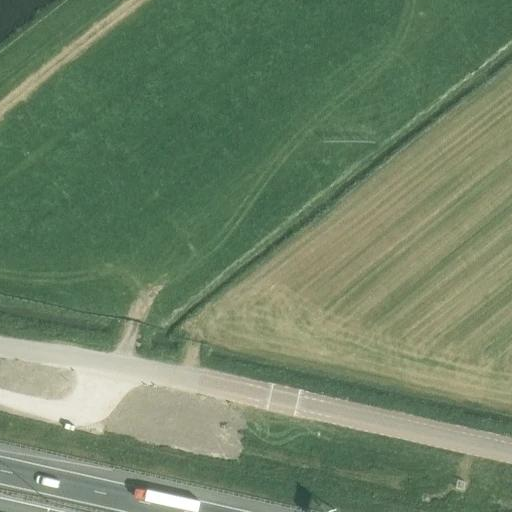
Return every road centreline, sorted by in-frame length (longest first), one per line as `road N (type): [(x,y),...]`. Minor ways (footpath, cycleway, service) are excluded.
road 1 (unclassified): [(511,454),(0,348)]
road 2 (track): [(134,323),(108,390),(84,410),(47,413),(0,400)]
road 3 (motorway): [(177,511),(0,473)]
road 4 (track): [(0,104),(136,0)]
